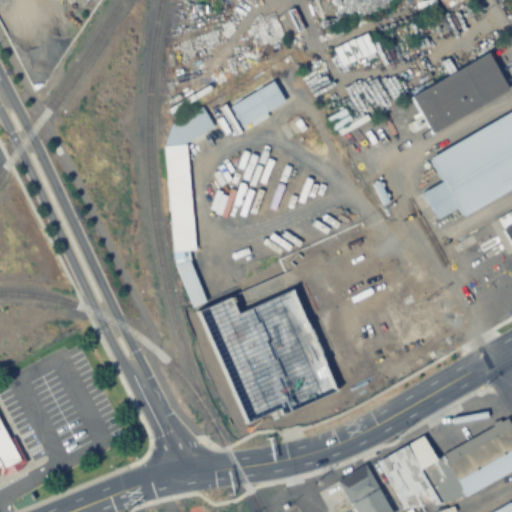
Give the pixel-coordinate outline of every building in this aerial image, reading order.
[(437,0),(443,9),(456,0),(437,0)] [(340,67),(373,52),(364,34),(332,49),(340,67)] [(410,95),(430,132),(506,89),(486,53),(410,95)] [(228,105),(240,125),(283,100),(271,80),(228,105)] [(200,105),(212,124),(184,141),(194,253),(186,253),(188,262),(204,301),(191,307),(174,268),(172,255),(161,144),(169,124),(200,105)] [(420,193),(436,220),(456,208),(461,217),(511,187),(511,108),(428,158),(442,181),(420,193)] [(511,222),(502,228),(511,246),(511,222)] [(375,461),(400,509),(425,507),(446,503),(462,497),(511,468),(511,436),(503,420),(435,458),(421,436),(375,461)] [(0,468),(17,459),(0,426),(0,468)] [(334,481),(351,511),(388,511),(362,465),(334,481)] [(511,511),(511,507),(509,502),(491,511),(511,511)]
